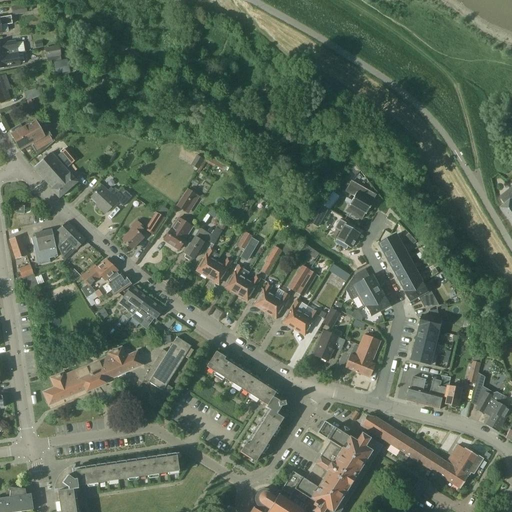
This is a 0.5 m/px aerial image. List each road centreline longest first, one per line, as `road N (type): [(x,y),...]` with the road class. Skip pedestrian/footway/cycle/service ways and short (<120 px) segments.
road 1 (unclassified): [(511,246),(457,156),(408,98),(248,0)]
road 2 (unclassified): [(321,390),(217,332),(63,212)]
road 3 (residential): [(31,447),(152,429),(242,485)]
road 4 (residential): [(376,404),(399,317),(367,246),(382,214)]
road 5 (unclassified): [(31,447),(1,261)]
road 6 (unclassified): [(511,455),(466,427),(376,404)]
road 7 (residential): [(321,390),(270,471),(242,485)]
